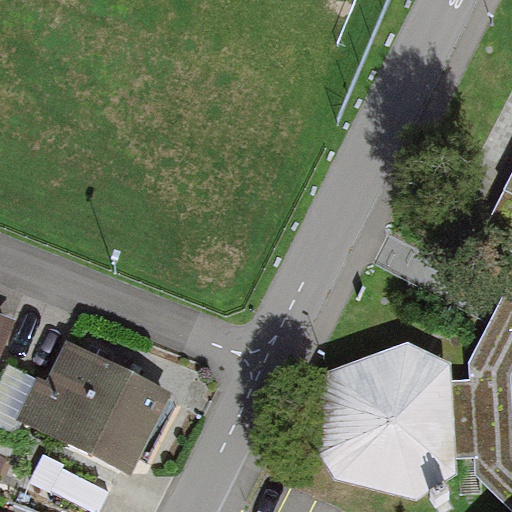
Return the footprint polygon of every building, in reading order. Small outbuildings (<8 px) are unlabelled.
[(511,178),(482,238),(511,250),(511,178)] [(475,473),(511,511),(511,377),(511,374),(511,373),(511,276),(469,359),(470,380),(474,458),(475,473)] [(17,320),(0,313),(0,361),(17,320)] [(134,371),(67,340),(48,380),(38,375),(36,378),(17,420),(23,423),(91,456),(130,475),(139,458),(169,399),(173,393),(134,371)] [(455,381),(454,368),(409,342),(327,371),(309,415),(318,452),(337,480),(418,502),(430,501),(429,511),(430,511),(448,511),(452,509),(452,500),(461,474),(460,460),(474,458),(470,380),(455,381)] [(8,364),(0,379),(0,426),(16,435),(23,423),(17,420),(36,378),(8,364)] [(44,453),(29,482),(52,493),(64,468),(67,465),(44,453)] [(100,511),(111,492),(64,468),(52,493),(92,511),(100,511)]
